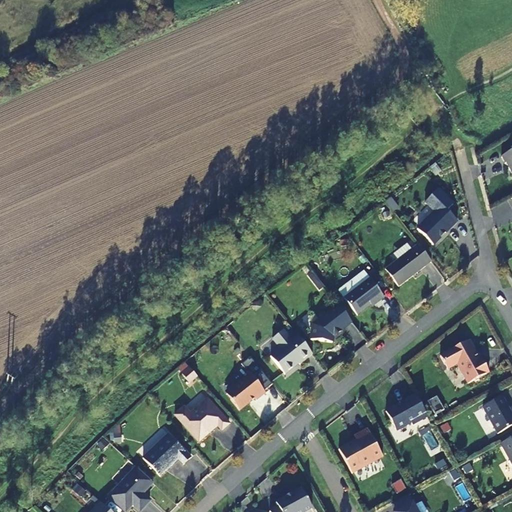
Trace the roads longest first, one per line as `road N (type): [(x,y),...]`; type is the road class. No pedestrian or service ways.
road 1 (track): [(0,411),(127,288),(407,68)]
road 2 (residential): [(302,423),(470,286),(491,279)]
road 3 (residential): [(198,511),(302,423)]
road 4 (residential): [(491,279),(460,150)]
